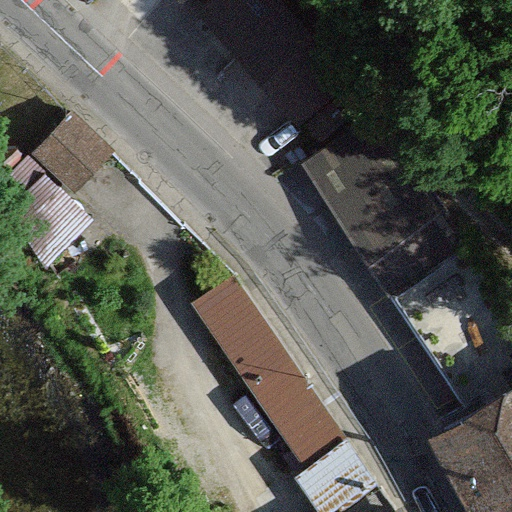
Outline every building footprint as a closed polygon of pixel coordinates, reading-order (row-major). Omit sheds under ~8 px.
[(283,0),(202,0),(192,11),(297,127),(309,116),(341,94),(359,77),(283,0)] [(327,143),(303,159),(395,294),(470,244),(381,112),(362,125),(341,94),(309,116),(327,143)] [(24,153),(75,196),(117,145),(66,103),(24,153)] [(323,511),(334,511),(377,484),(237,272),(187,305),(323,511)] [(511,511),(511,387),(429,433),(472,511),(511,511)]
